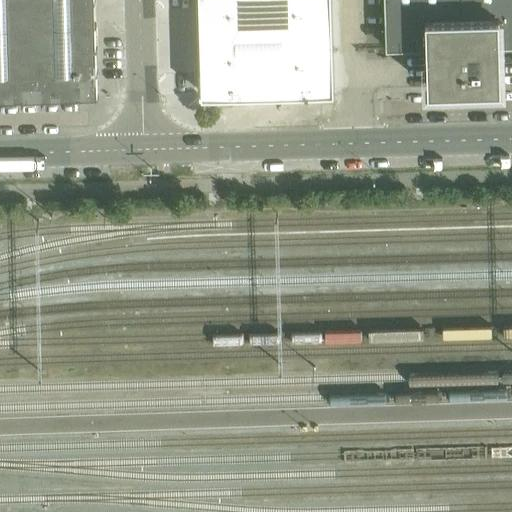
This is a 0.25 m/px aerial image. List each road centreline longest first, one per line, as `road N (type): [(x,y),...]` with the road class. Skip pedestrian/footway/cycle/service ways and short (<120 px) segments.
road 1 (tertiary): [(154,152),(358,146)]
road 2 (tertiary): [(0,156),(154,152)]
road 3 (tertiary): [(358,146),(511,141)]
road 4 (unclassified): [(154,152),(149,0)]
road 5 (unclassified): [(358,146),(355,0)]
